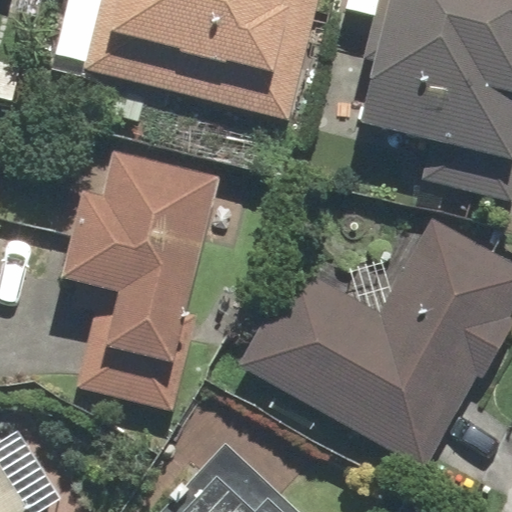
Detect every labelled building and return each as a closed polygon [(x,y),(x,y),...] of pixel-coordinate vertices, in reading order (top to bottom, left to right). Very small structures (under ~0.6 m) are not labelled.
[(0,0),(0,109),(7,110),(13,77),(22,79),(36,0),(0,0)] [(100,0),(82,82),(284,128),(312,0),(100,0)] [(511,0),(345,0),(341,17),(377,25),(354,134),(343,131),(332,179),(397,193),(398,186),(509,211),(511,197),(511,0)] [(216,181),(108,159),(98,207),(72,202),(55,288),(94,296),(75,391),(171,410),(216,181)] [(511,308),(511,269),(431,222),(375,318),(294,271),(238,367),(423,473),(477,380),(483,384),(511,333),(511,317),(508,315),(511,308)] [(292,511),(226,449),(166,511),(292,511)] [(30,511),(0,464),(0,511),(30,511)]
